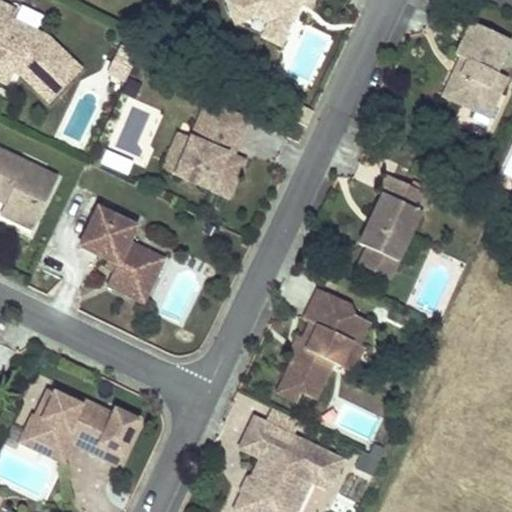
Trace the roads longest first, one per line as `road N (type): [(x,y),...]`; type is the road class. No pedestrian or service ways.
road 1 (residential): [(390,0),(200,396)]
road 2 (residential): [(200,396),(0,297)]
road 3 (residential): [(149,511),(200,396)]
